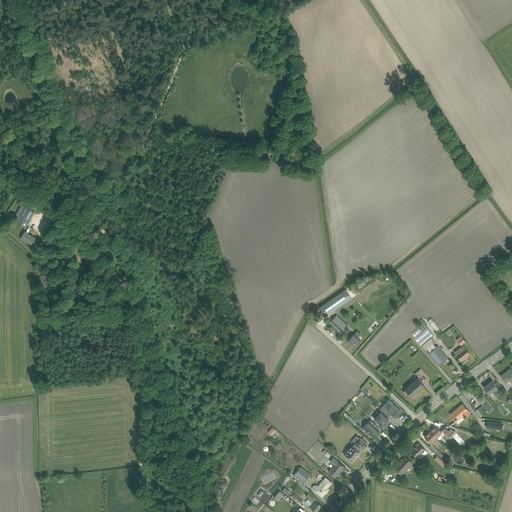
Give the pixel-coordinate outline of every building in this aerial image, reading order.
[(26,228),(35,213),(22,205),(15,215),(18,217),(16,222),(26,228)] [(42,241),(25,231),(20,240),(38,249),(42,241)] [(339,332),(346,324),(334,313),(327,321),(339,332)] [(348,340),(356,348),(363,341),(355,333),(348,340)] [(465,339),(461,334),(456,337),(461,343),(465,339)] [(438,345),(437,346),(434,343),(428,348),(430,351),(429,352),(440,365),(449,358),(438,345)] [(461,360),(471,354),(465,344),(455,350),(461,360)] [(511,381),(511,367),(501,375),(507,383),(511,380),(511,381)] [(413,396),(426,386),(419,378),(406,389),(413,396)] [(490,394),(499,387),(494,380),(485,386),(490,394)] [(396,417),(403,411),(389,398),(383,404),(396,417)] [(490,399),(482,405),(489,413),(496,407),(490,399)] [(472,412),(463,402),(450,413),(456,421),(464,414),(466,417),(472,412)] [(340,412),(345,416),(349,412),(344,408),(340,412)] [(384,427),(391,420),(382,411),(375,418),(384,427)] [(374,438),(381,432),(370,421),(363,427),(374,438)] [(453,431),(449,426),(446,427),(444,424),(440,427),(447,435),(453,431)] [(437,425),(431,430),(438,438),(444,432),(437,425)] [(265,431),(269,435),(274,430),(269,426),(265,431)] [(425,436),(432,443),(438,438),(431,430),(425,436)] [(344,453),(352,460),(361,449),(361,448),(362,447),(363,448),(368,443),(360,437),(357,434),(351,441),(354,443),(348,450),(347,449),(344,453)] [(411,449),(418,457),(427,449),(419,441),(411,449)] [(319,450),(326,457),(329,454),(323,447),(319,450)] [(432,456),(440,465),(444,461),(436,452),(432,456)] [(394,465),(402,474),(414,463),(406,454),(394,465)] [(344,470),(347,466),(334,455),(330,459),(335,463),(329,469),(336,476),(343,469),(344,470)] [(299,466),(290,474),(300,484),(308,475),(299,466)] [(333,481),(326,475),(314,488),(323,496),(330,488),(329,486),(333,481)] [(275,501),(281,494),(276,491),(271,498),(275,501)] [(318,511),(323,503),(309,492),(306,495),(309,497),(308,499),(313,503),(311,506),(318,511)] [(301,500),(294,493),(291,497),(298,503),(301,500)] [(252,496),(249,501),(255,504),(257,498),(252,496)]
